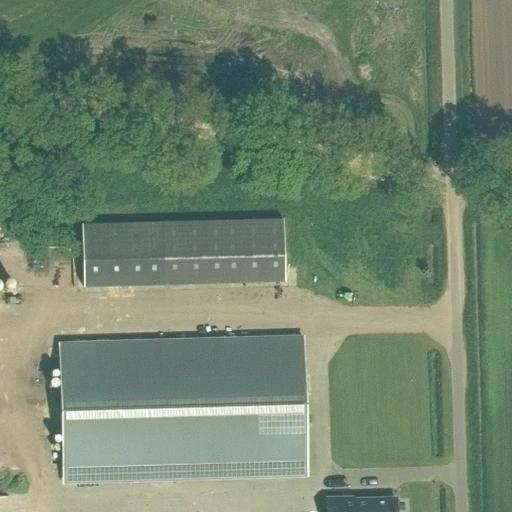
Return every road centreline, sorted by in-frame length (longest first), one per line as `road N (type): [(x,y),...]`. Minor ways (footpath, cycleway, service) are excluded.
road 1 (track): [(0,99),(511,195)]
road 2 (unclassified): [(460,511),(445,0)]
